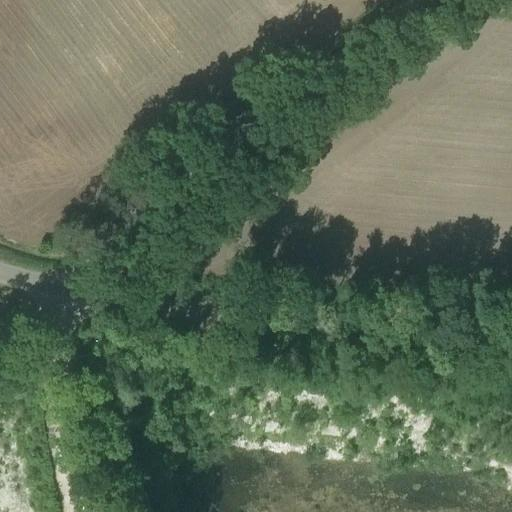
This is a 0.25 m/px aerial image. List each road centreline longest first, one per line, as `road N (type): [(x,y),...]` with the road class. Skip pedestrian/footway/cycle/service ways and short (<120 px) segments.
road 1 (unclassified): [(69,293),(416,0)]
road 2 (tertiary): [(511,344),(69,293)]
